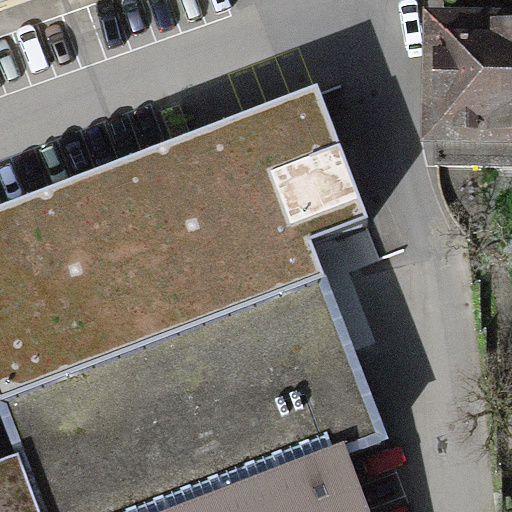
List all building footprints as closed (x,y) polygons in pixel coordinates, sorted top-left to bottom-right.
[(0,0),(0,10),(30,0),(0,0)] [(511,158),(511,28),(422,30),(425,160),(511,158)] [(345,95),(0,226),(0,411),(322,289),(406,257),(345,95)] [(0,427),(21,482),(32,511),(201,511),(340,459),(381,444),(322,289),(0,411),(0,427)] [(360,511),(340,459),(201,511),(360,511)] [(0,511),(32,511),(21,482),(0,490),(0,511)]
